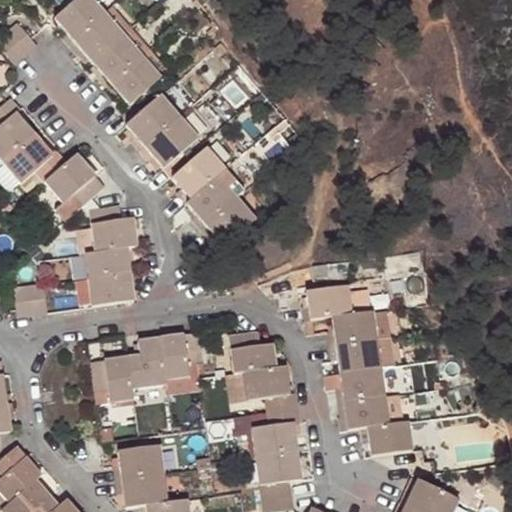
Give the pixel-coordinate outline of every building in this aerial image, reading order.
[(61,35),(71,46),(107,14),(93,0),(81,0),(57,21),(65,31),(61,35)] [(114,7),(107,14),(126,35),(134,28),(114,7)] [(126,35),(107,14),(71,46),(81,57),(85,53),(94,63),(126,35)] [(34,40),(21,25),(9,35),(29,57),(40,47),(34,40)] [(134,28),(126,35),(144,57),(152,50),(134,28)] [(0,48),(18,67),(29,57),(9,35),(0,42),(0,48)] [(126,35),(94,63),(103,74),(100,77),(109,88),(144,57),(126,35)] [(163,79),(172,71),(152,50),(144,57),(163,79)] [(123,96),(132,106),(163,79),(144,57),(109,88),(119,100),(123,96)] [(134,141),(143,152),(182,117),(163,96),(140,115),(128,126),(138,138),(134,141)] [(0,128),(3,132),(0,134),(0,155),(6,163),(38,135),(21,116),(26,110),(16,99),(0,112),(0,128)] [(186,151),(200,139),(182,117),(143,152),(152,163),(157,159),(165,169),(186,151)] [(27,185),(40,173),(48,183),(71,163),(62,153),(58,157),(38,135),(6,163),(27,185)] [(209,149),(194,161),(174,179),(183,189),(179,193),(188,204),(227,170),(209,149)] [(80,155),(71,163),(48,183),(67,204),(68,205),(77,198),(85,208),(97,197),(109,188),(99,176),(80,155)] [(6,163),(0,168),(0,177),(16,195),(27,185),(6,163)] [(239,199),(247,192),(227,170),(188,204),(198,215),(194,218),(204,230),(239,199)] [(77,198),(68,205),(67,204),(60,211),(69,222),(85,208),(77,198)] [(258,220),(239,199),(204,230),(214,240),(217,238),(227,248),(258,220)] [(124,221),(122,208),(108,209),(91,212),(97,254),(129,249),(140,247),(136,220),(124,221)] [(97,254),(87,255),(91,278),(133,273),(129,249),(97,254)] [(133,273),(91,278),(95,307),(137,302),(133,273)] [(334,305),(355,302),(352,277),(351,273),(309,280),(311,294),(305,294),(307,309),(334,305)] [(355,302),(369,300),(366,275),(352,277),(355,302)] [(91,278),(76,280),(81,309),(95,307),(91,278)] [(47,284),(32,286),(36,315),(51,313),(47,284)] [(36,315),(32,286),(16,288),(21,317),(36,315)] [(388,298),(373,300),(377,328),(393,325),(388,298)] [(331,334),(377,328),(373,300),(369,300),(355,302),(334,305),(336,319),(329,320),(331,334)] [(382,356),(397,354),(393,325),(377,328),(382,356)] [(382,356),(377,328),(331,334),(334,350),(341,348),(343,362),(382,356)] [(251,334),(234,336),(240,375),(248,374),(280,369),(277,345),(264,347),(262,333),(251,334)] [(165,340),(171,384),(195,381),(193,366),(202,365),(202,364),(207,363),(203,335),(165,340)] [(171,384),(165,340),(145,343),(147,357),(132,359),(137,392),(171,388),(171,384)] [(382,356),(343,362),(345,376),(338,377),(340,391),(386,385),(382,356)] [(137,392),(132,359),(95,364),(99,396),(114,394),(115,406),(138,403),(137,392)] [(0,406),(11,405),(8,375),(5,362),(0,363),(0,406)] [(212,379),(210,363),(207,363),(202,364),(202,365),(204,380),(212,379)] [(193,366),(195,381),(171,384),(171,388),(173,398),(206,393),(204,380),(202,365),(193,366)] [(248,374),(252,404),(267,402),(269,414),(302,409),(300,396),(294,397),(290,368),(280,369),(248,374)] [(236,407),(252,404),(248,374),(240,375),(231,376),(236,407)] [(390,413),(404,411),(400,383),(386,385),(390,413)] [(351,419),(365,417),(390,413),(386,385),(340,391),(342,407),(348,406),(351,419)] [(101,408),(115,406),(114,394),(99,396),(101,408)] [(2,435),(15,434),(11,405),(0,406),(0,451),(3,451),(2,435)] [(304,422),(302,409),(269,414),(271,427),(256,429),(260,458),(302,453),(297,423),(304,422)] [(404,411),(390,413),(365,417),(367,430),(374,430),(375,444),(415,439),(410,410),(404,411)] [(163,437),(173,436),(172,427),(162,428),(163,437)] [(119,467),(121,482),(168,475),(164,448),(123,453),(125,466),(119,467)] [(6,511),(40,482),(46,477),(30,458),(20,449),(0,467),(0,471),(2,474),(8,480),(0,487),(0,511),(6,511)] [(260,458),(266,500),(296,496),(294,483),(306,481),(302,453),(260,458)] [(201,462),(202,471),(216,469),(215,464),(214,459),(201,462)] [(444,511),(458,511),(467,491),(417,467),(411,481),(418,485),(412,497),(444,511)] [(216,469),(202,471),(204,482),(217,480),(216,469)] [(172,504),(168,475),(121,482),(123,496),(129,496),(131,509),(146,508),(172,504)] [(58,511),(63,508),(54,498),(40,482),(6,511),(58,511)] [(400,507),(407,510),(412,497),(406,494),(400,507)] [(284,511),(298,510),(296,496),(266,500),(268,511),(284,511)] [(444,511),(412,497),(407,510),(400,507),(397,511),(444,511)] [(194,511),(192,501),(172,504),(146,508),(146,511),(194,511)] [(78,511),(70,502),(63,508),(58,511),(78,511)]
